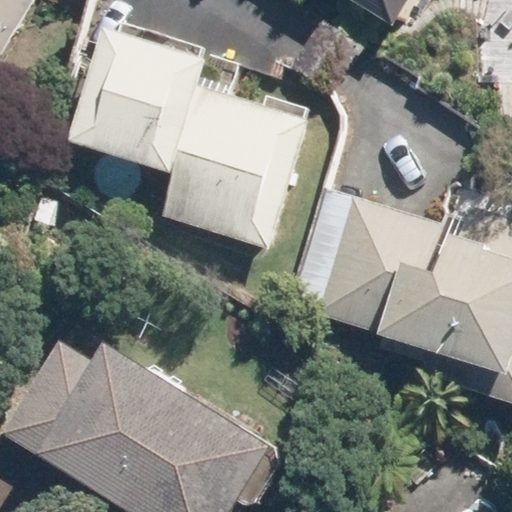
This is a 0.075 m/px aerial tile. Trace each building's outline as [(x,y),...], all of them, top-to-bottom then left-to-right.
[(0,0),(0,86),(54,0),(0,0)] [(396,0),(428,20),(440,0),(396,0)] [(147,24),(108,132),(203,167),(188,211),(291,247),(335,122),(228,83),(238,56),(147,24)] [(69,124),(56,158),(81,167),(95,135),(69,124)] [(401,345),(400,349),(466,370),(461,389),(511,403),(511,219),(464,205),(458,229),(361,201),(327,303),(322,320),(401,345)] [(79,343),(24,431),(153,511),(265,511),(309,441),(145,340),(126,372),(79,343)]
